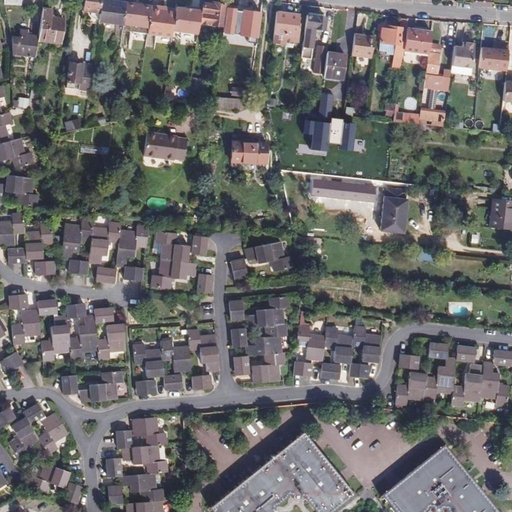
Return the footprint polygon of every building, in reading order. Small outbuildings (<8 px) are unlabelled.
[(98,23),(101,3),(101,0),(83,0),(81,20),(98,23)] [(126,6),(101,3),(98,23),(98,24),(123,27),(126,6)] [(202,14),(200,14),(199,25),(220,28),(223,6),(212,5),(211,7),(203,6),(202,14)] [(150,10),(126,6),(123,27),(147,30),(150,10)] [(245,30),(248,9),(228,7),(226,27),(245,30)] [(161,10),(150,9),(150,10),(147,30),(147,37),(171,40),(172,33),(175,14),(167,13),(161,12),(161,10)] [(184,11),(175,10),(175,14),(172,33),(197,37),(199,25),(200,14),(200,11),(192,10),(192,12),(184,11)] [(51,13),(41,12),(37,40),(36,43),(59,46),(62,23),(49,21),(51,13)] [(296,18),(276,15),(271,46),(283,47),(283,44),(292,45),(294,31),(295,26),(296,18)] [(325,19),(306,17),(300,62),(310,63),(314,29),(315,30),(322,31),(323,31),(325,19)] [(403,50),(406,30),(407,19),(400,19),(399,29),(382,27),(379,51),(380,51),(379,58),(381,61),(387,62),(390,60),(391,54),(394,55),(392,65),(401,67),(403,50)] [(429,45),(431,33),(406,30),(403,50),(428,54),(429,45)] [(36,43),(37,40),(28,38),(28,33),(21,32),(20,40),(14,36),(10,35),(11,41),(12,59),(34,62),(36,43)] [(371,60),(374,38),(354,35),(351,57),(371,60)] [(461,48),(454,47),(450,72),(470,75),(474,45),(466,44),(465,46),(462,45),(461,48)] [(429,45),(428,54),(423,88),(434,89),(436,77),(439,46),(429,45)] [(480,48),(478,68),(502,71),(505,47),(497,46),(496,50),(490,49),(480,48)] [(326,56),(327,51),(318,49),(314,77),(323,78),(326,56)] [(326,56),(323,78),(323,80),(342,82),(345,58),(326,56)] [(66,85),(65,85),(62,105),(67,106),(70,86),(86,87),(89,68),(68,66),(66,85)] [(470,75),(450,72),(450,78),(469,80),(469,79),(470,75)] [(511,81),(501,80),(498,99),(511,100),(510,107),(511,107),(511,81)] [(172,96),(174,85),(165,84),(164,95),(172,96)] [(0,97),(4,97),(1,86),(0,85),(0,157),(2,156),(4,161),(14,158),(18,167),(35,161),(32,151),(26,153),(21,138),(14,140),(9,125),(15,123),(11,111),(3,114),(0,103),(0,97)] [(30,86),(28,103),(36,104),(39,87),(30,86)] [(434,109),(435,91),(423,89),(421,108),(434,109)] [(322,92),(320,106),(330,107),(332,93),(322,92)] [(18,97),(17,107),(27,108),(28,98),(18,97)] [(384,105),(384,114),(392,115),(393,105),(384,105)] [(364,112),(344,111),(343,117),(363,119),(364,112)] [(418,125),(420,116),(394,113),(393,122),(394,123),(418,125)] [(110,125),(121,122),(121,115),(111,117),(110,125)] [(418,125),(432,126),(433,118),(420,116),(418,125)] [(63,122),(65,131),(80,128),(78,119),(63,122)] [(157,139),(145,138),(142,160),(172,165),(172,164),(182,165),(185,144),(175,143),(176,142),(164,140),(164,143),(156,142),(157,139)] [(262,146),(228,140),(225,160),(259,165),(262,146)] [(107,151),(80,148),(79,157),(106,161),(107,151)] [(312,164),(313,156),(306,155),(306,151),(300,151),(299,162),(312,164)] [(31,181),(0,178),(0,187),(6,188),(5,195),(17,197),(16,207),(35,209),(36,198),(30,197),(31,181)] [(406,192),(387,190),(386,199),(384,199),(380,232),(403,234),(407,202),(405,201),(406,192)] [(496,228),(511,229),(511,202),(494,200),(491,227),(496,228)] [(11,225),(0,226),(0,250),(13,249),(12,236),(23,235),(21,217),(10,219),(11,225)] [(140,249),(142,230),(130,229),(130,235),(114,233),(114,227),(104,226),(103,232),(87,230),(88,224),(76,222),(75,228),(60,228),(56,262),(66,263),(67,253),(73,253),(74,242),(85,243),(83,264),(95,265),(96,255),(101,255),(102,245),(112,246),(110,268),(120,268),(121,259),(127,259),(129,248),(140,249)] [(39,234),(23,235),(24,251),(7,254),(7,267),(25,265),(25,264),(41,262),(39,248),(52,247),(50,228),(38,229),(39,234)] [(176,236),(156,233),(155,245),(160,246),(159,262),(160,262),(158,276),(151,276),(150,288),(171,290),(171,280),(184,281),(184,274),(194,275),(195,266),(187,265),(187,249),(175,248),(176,236)] [(204,258),(206,240),(193,239),(191,256),(204,258)] [(284,261),(280,246),(246,253),(249,264),(258,263),(260,267),(272,264),(275,275),(293,271),(290,259),(284,261)] [(432,261),(433,253),(418,252),(418,260),(432,261)] [(248,280),(244,263),(232,266),(235,283),(248,280)] [(82,278),(83,265),(69,264),(68,267),(65,267),(64,277),(82,278)] [(54,278),(53,265),(35,266),(36,279),(54,278)] [(135,284),(137,271),(123,270),(122,274),(118,273),(117,283),(135,284)] [(91,284),(108,285),(110,272),(92,271),(91,284)] [(209,296),(211,278),(199,277),(197,295),(209,296)] [(30,307),(30,295),(12,295),(13,308),(30,307)] [(289,308),(287,297),(270,299),(270,310),(257,312),(257,316),(247,316),(249,329),(266,327),(267,338),(256,340),(256,346),(246,347),(246,358),(236,359),(238,377),(250,376),(248,358),(265,356),(267,369),(254,371),(256,386),(283,383),(281,368),(287,367),(286,354),(282,354),(280,337),(287,336),(286,325),(284,325),(283,309),(289,308)] [(244,320),(241,301),(229,303),(231,321),(244,320)] [(59,316),(58,303),(40,304),(41,310),(24,312),(24,323),(13,324),(14,342),(25,341),(25,335),(42,334),(41,317),(59,316)] [(67,305),(68,319),(82,318),(81,314),(85,313),(84,304),(67,305)] [(69,340),(68,319),(57,319),(57,329),(54,329),(55,342),(42,344),(44,362),(56,361),(56,356),(70,355),(71,359),(81,358),(81,353),(97,351),(98,360),(111,359),(110,354),(125,352),(123,325),(108,327),(109,340),(97,342),(96,324),(114,322),(112,309),(94,311),(94,317),(85,317),(86,327),(79,328),(80,340),(69,340)] [(9,340),(0,324),(0,370),(6,368),(0,359),(6,355),(0,347),(9,340)] [(350,364),(351,363),(353,345),(364,346),(363,360),(379,362),(382,335),(367,333),(367,327),(355,326),(354,336),(338,334),(338,328),(326,326),(325,337),(310,335),(311,329),(298,327),(297,345),(307,346),(306,359),(322,361),(324,346),(337,348),(336,362),(350,364)] [(247,342),(245,329),(233,330),(235,349),(242,348),(241,343),(247,342)] [(219,373),(216,338),(200,339),(199,333),(188,334),(190,348),(173,349),(173,343),(161,343),(162,350),(147,351),(145,346),(134,346),(136,366),(147,365),(150,379),(165,378),(163,363),(174,362),(175,374),(192,373),(190,353),(202,352),(203,365),(208,366),(209,374),(219,373)] [(448,354),(450,345),(432,343),(431,356),(444,358),(445,354),(448,354)] [(477,362),(479,348),(461,346),(459,358),(448,357),(447,368),(440,367),(439,377),(428,376),(428,374),(412,373),(410,386),(398,384),(396,403),(408,404),(408,399),(424,401),(424,397),(436,398),(437,391),(454,393),(453,405),(464,405),(465,400),(481,402),(482,398),(497,400),(497,405),(507,406),(510,387),(501,385),(501,374),(495,373),(496,363),(486,362),(486,367),(474,365),(473,374),(469,373),(467,387),(456,386),(460,360),(477,362)] [(511,365),(511,353),(496,351),(495,360),(499,361),(499,364),(511,365)] [(418,370),(420,357),(402,355),(400,368),(418,370)] [(28,371),(21,360),(9,367),(11,370),(7,372),(13,381),(28,371)] [(311,377),(312,363),(294,361),(293,375),(311,377)] [(368,365),(351,363),(350,364),(350,376),(367,378),(368,365)] [(338,379),(340,365),(322,364),(320,377),(338,379)] [(122,384),(122,374),(103,376),(104,387),(91,388),(91,393),(81,394),(82,404),(118,400),(117,385),(122,384)] [(185,391),(184,378),(165,379),(166,392),(185,391)] [(212,391),(211,378),(192,380),(193,393),(212,391)] [(78,397),(76,379),(63,380),(65,399),(78,397)] [(156,395),(155,383),(137,386),(138,397),(156,395)] [(47,420),(40,408),(25,417),(29,423),(15,432),(22,443),(11,450),(22,466),(33,459),(30,454),(43,445),(50,457),(60,452),(56,447),(70,438),(57,417),(43,426),(49,436),(41,442),(32,429),(47,420)] [(18,425),(11,414),(0,420),(0,429),(3,434),(18,425)] [(159,435),(158,419),(135,420),(136,436),(147,436),(148,447),(133,448),(131,430),(118,430),(119,448),(131,448),(132,459),(141,459),(141,463),(155,462),(155,473),(130,474),(128,457),(116,457),(116,475),(125,475),(125,485),(136,484),(136,491),(147,491),(148,501),(132,501),(132,511),(165,511),(165,500),(167,500),(166,489),(160,489),(159,473),(174,473),(174,461),(169,461),(167,446),(165,434),(159,435)] [(336,511),(356,496),(305,434),(212,510),(213,511),(279,511),(277,510),(277,508),(278,508),(290,499),(290,497),(293,497),(295,500),(297,503),(301,502),(304,500),(304,497),(307,498),(307,501),(316,511),(336,511)] [(495,511),(443,447),(381,499),(391,511),(429,511),(432,511),(495,511)] [(65,488),(70,473),(44,463),(39,477),(33,475),(29,488),(47,494),(51,482),(65,488)] [(76,505),(82,490),(82,487),(70,483),(64,501),(76,505)] [(126,502),(125,488),(121,488),(121,484),(111,484),(112,502),(126,502)]
